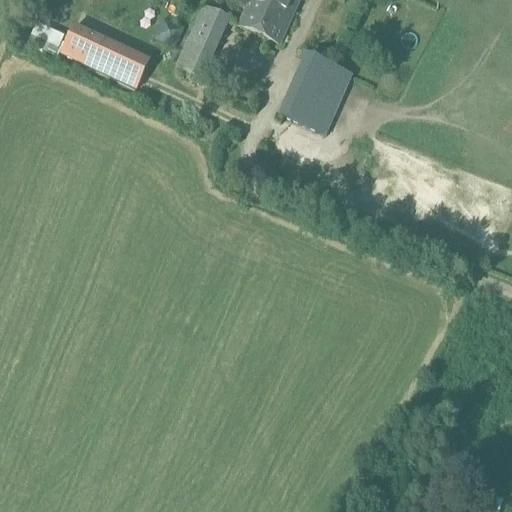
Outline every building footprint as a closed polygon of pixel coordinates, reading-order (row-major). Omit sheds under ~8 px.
[(279,46),(300,0),(250,0),(239,29),(279,46)] [(202,79),(227,22),(203,11),(177,69),(202,79)] [(104,42),(74,28),(60,57),(91,71),(104,42)] [(326,138),(354,75),(309,55),(282,116),(326,138)] [(465,511),(498,511),(502,499),(465,486),(459,510),(465,511)]
